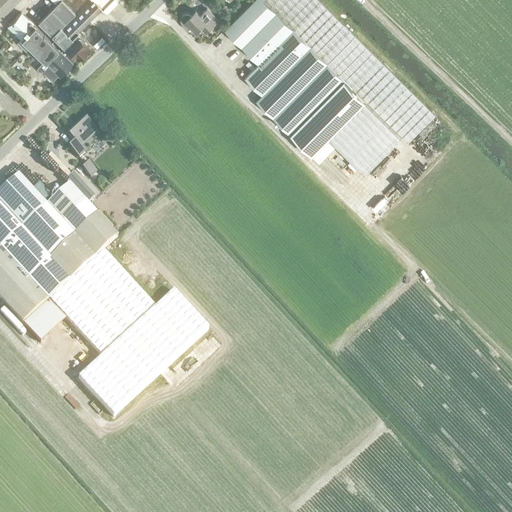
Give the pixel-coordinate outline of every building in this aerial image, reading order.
[(0,0),(0,18),(18,0),(0,0)] [(118,0),(57,0),(37,21),(51,35),(77,60),(90,47),(77,34),(105,5),(109,9),(118,0)] [(256,100),(319,162),(325,156),(319,150),(330,138),(365,172),(396,140),(401,136),(379,114),(366,101),(264,0),(253,0),(225,29),(259,64),(245,78),(262,94),(256,100)] [(319,0),(264,0),(366,101),(379,114),(401,136),(407,142),(434,114),(407,86),(319,0)] [(201,16),(195,10),(190,14),(189,13),(188,13),(187,13),(186,13),(185,13),(184,13),(183,13),(182,14),(181,15),(181,16),(180,17),(180,18),(180,19),(180,20),(181,20),(181,21),(181,22),(187,29),(192,25),(196,30),(201,25),(206,30),(217,20),(207,8),(202,12),(203,14),(201,16)] [(30,47),(43,60),(36,68),(43,74),(45,73),(52,80),(58,74),(59,76),(73,62),(58,48),(34,24),(21,11),(7,25),(1,31),(3,33),(2,34),(0,32),(0,36),(7,44),(10,40),(12,42),(14,39),(26,52),(30,47)] [(73,143),(68,147),(79,159),(85,153),(81,148),(98,133),(86,120),(68,137),(73,143)] [(97,172),(86,161),(80,167),(91,178),(97,172)] [(0,248),(0,299),(40,343),(65,320),(48,301),(49,300),(102,357),(78,379),(113,417),(208,330),(173,292),(156,308),(103,251),(118,237),(69,184),(46,206),(18,176),(0,192),(0,204),(22,228),(0,248)]
